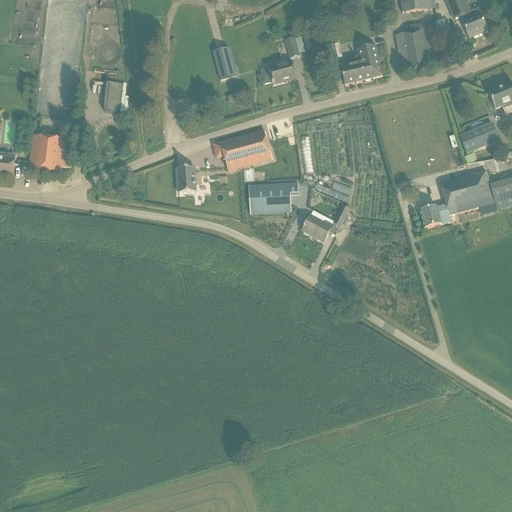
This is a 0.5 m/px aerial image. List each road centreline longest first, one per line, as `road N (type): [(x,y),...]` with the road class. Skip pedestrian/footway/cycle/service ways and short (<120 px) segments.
road 1 (unclassified): [(511,406),(235,235),(49,201)]
road 2 (unclassified): [(511,51),(454,74),(219,133),(49,201)]
road 3 (track): [(120,0),(143,162)]
